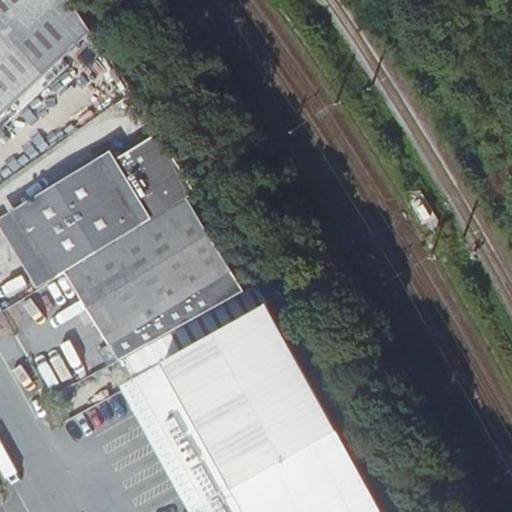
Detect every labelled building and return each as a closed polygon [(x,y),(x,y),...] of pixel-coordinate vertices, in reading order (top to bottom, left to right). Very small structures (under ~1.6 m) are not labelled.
[(0,0),(0,115),(94,35),(69,0),(0,0)] [(140,177),(175,156),(161,134),(126,155),(140,177)] [(0,227),(38,289),(64,272),(190,195),(197,190),(175,156),(140,177),(126,155),(115,162),(109,151),(0,218),(0,227)] [(241,289),(190,195),(64,272),(107,342),(99,347),(109,365),(241,289)] [(133,378),(170,445),(306,367),(268,302),(133,378)] [(257,511),(355,457),(306,367),(170,445),(202,502),(186,511),(257,511)] [(387,511),(355,457),(257,511),(387,511)]
